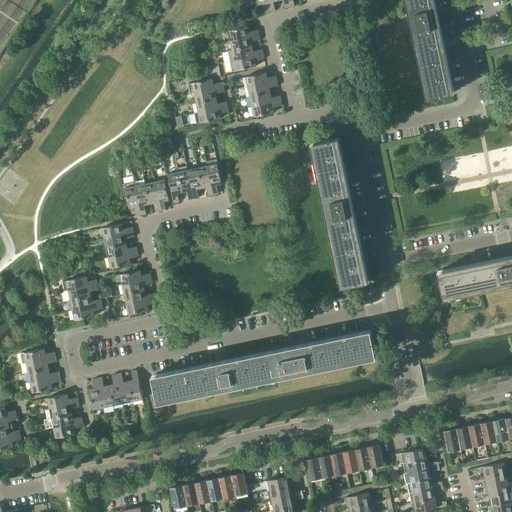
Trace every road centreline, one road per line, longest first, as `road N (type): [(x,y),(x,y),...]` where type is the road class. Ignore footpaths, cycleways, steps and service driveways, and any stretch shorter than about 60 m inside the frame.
road 1 (residential): [(155,463),(231,441),(415,409)]
road 2 (residential): [(164,320),(77,337),(71,344),(78,369),(209,344)]
road 3 (residential): [(357,132),(458,113),(471,100),(454,0)]
road 4 (residential): [(209,344),(393,305)]
road 5 (residential): [(293,119),(267,24),(277,13),(344,0)]
road 6 (residential): [(164,320),(146,231),(151,220),(227,203)]
road 7 (residential): [(384,263),(357,132)]
road 8 (residential): [(384,263),(511,236)]
road 9 (residential): [(37,485),(155,463)]
